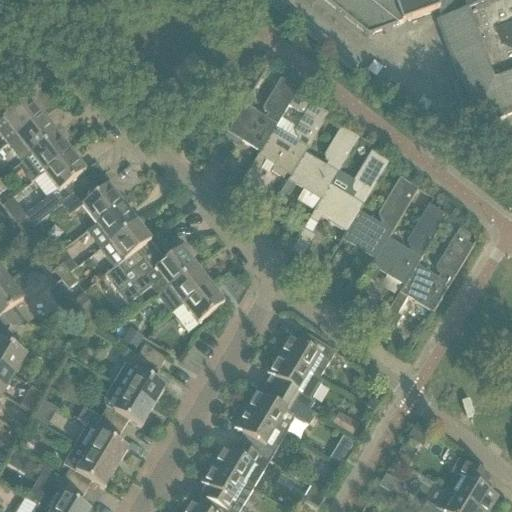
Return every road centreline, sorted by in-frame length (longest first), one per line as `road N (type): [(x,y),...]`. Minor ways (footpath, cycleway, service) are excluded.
road 1 (residential): [(271,283),(190,183),(51,66)]
road 2 (residential): [(271,283),(511,479)]
road 3 (residential): [(135,511),(271,283)]
